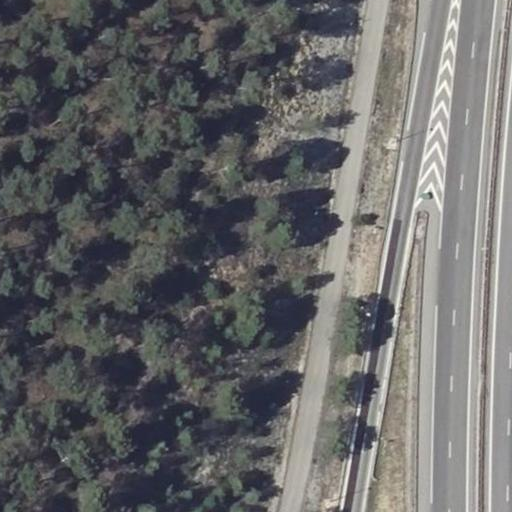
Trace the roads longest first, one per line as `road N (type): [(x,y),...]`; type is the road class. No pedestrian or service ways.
road 1 (track): [(381,0),(308,446),(282,511)]
road 2 (motorway): [(486,0),(455,511)]
